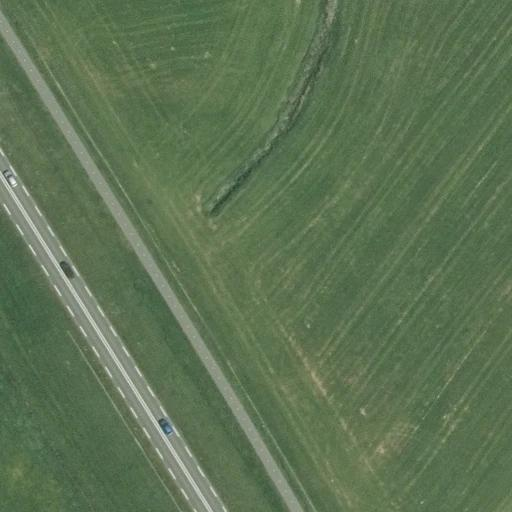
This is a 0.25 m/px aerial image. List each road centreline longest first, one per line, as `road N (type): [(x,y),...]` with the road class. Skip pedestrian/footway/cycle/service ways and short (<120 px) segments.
road 1 (primary): [(209,511),(0,174)]
road 2 (track): [(132,511),(0,301)]
